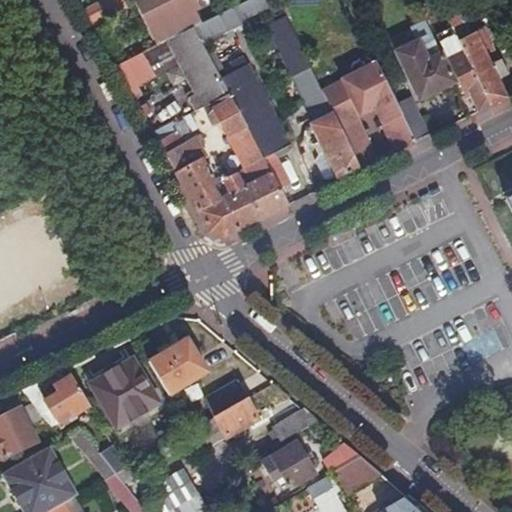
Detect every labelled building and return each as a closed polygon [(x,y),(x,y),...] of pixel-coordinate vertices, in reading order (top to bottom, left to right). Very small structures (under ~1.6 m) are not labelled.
[(127,9),(122,0),(105,0),(84,11),(93,27),(127,9)] [(136,0),(160,47),(169,42),(195,30),(201,27),(194,11),(198,8),(194,0),(136,0)] [(276,0),(254,0),(201,27),(195,30),(203,45),(242,26),(240,23),(279,4),(276,0)] [(463,48),(492,107),(509,98),(500,79),(509,75),(502,61),(501,61),(492,44),(493,44),(484,28),(474,33),(462,9),(447,17),(454,31),(459,40),(463,48)] [(312,125),(339,181),(361,171),(350,150),(286,19),(268,28),(315,124),(312,125)] [(421,31),(428,28),(426,22),(419,26),(421,31)] [(195,30),(169,42),(201,101),(194,104),(201,118),(233,101),(222,80),(203,45),(195,30)] [(450,44),(459,40),(454,31),(446,35),(450,44)] [(447,56),(463,48),(459,40),(450,44),(443,48),(447,56)] [(420,102),(455,84),(443,58),(436,44),(422,51),(419,43),(397,54),(420,102)] [(470,95),(478,113),(492,107),(463,48),(447,56),(443,58),(455,84),(461,99),(470,95)] [(141,57),(117,68),(130,92),(152,80),(141,57)] [(233,101),(235,105),(264,160),(288,147),(247,67),(222,80),(233,101)] [(364,88),(396,153),(416,143),(403,117),(384,78),(364,88)] [(172,124),(154,134),(211,233),(225,237),(260,220),(288,206),(264,160),(235,105),(217,115),(246,170),(228,180),(227,178),(224,180),(225,182),(216,186),(203,163),(208,160),(193,134),(182,140),(172,124)] [(403,117),(416,143),(429,137),(416,110),(403,117)] [(350,150),(361,171),(374,164),(363,143),(350,150)] [(447,290),(478,280),(471,261),(441,272),(447,290)] [(462,342),(469,363),(502,351),(494,330),(462,342)] [(186,339),(147,362),(169,397),(207,374),(186,339)] [(89,385),(116,429),(158,403),(132,360),(89,385)] [(44,402),(34,386),(21,393),(32,406),(42,418),(50,414),(57,426),(88,407),(71,379),(55,388),(58,394),(44,402)] [(246,402),(248,400),(237,383),(205,401),(215,419),(246,402)] [(258,421),(246,402),(215,419),(190,434),(202,454),(258,421)] [(42,418),(32,406),(21,411),(20,410),(0,420),(0,460),(3,459),(3,460),(37,443),(28,425),(42,418)] [(281,445),(318,422),(304,410),(272,429),(281,445)] [(115,476),(108,468),(78,432),(69,437),(106,482),(107,481),(115,476)] [(314,475),(306,463),(303,456),(296,445),(272,459),(290,489),(314,475)] [(46,450),(1,476),(4,481),(34,462),(41,474),(56,465),(46,450)] [(303,456),(306,463),(313,459),(310,453),(303,456)] [(348,495),(381,476),(360,458),(334,473),(348,495)] [(117,477),(128,471),(121,460),(108,468),(115,476),(117,477)] [(34,462),(4,481),(23,511),(52,511),(62,507),(78,498),(56,465),(41,474),(34,462)] [(150,511),(169,511),(197,496),(184,472),(142,497),(150,511)] [(107,481),(132,511),(147,511),(117,477),(115,476),(107,481)] [(342,511),(326,478),(288,496),(295,511),(342,511)] [(23,511),(4,481),(21,511),(23,511)] [(423,511),(408,499),(386,511),(423,511)]
